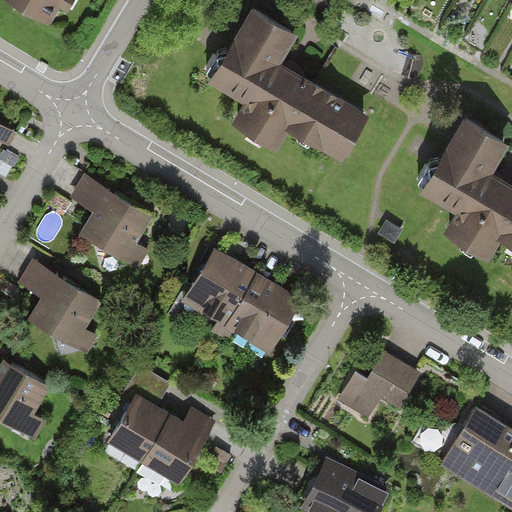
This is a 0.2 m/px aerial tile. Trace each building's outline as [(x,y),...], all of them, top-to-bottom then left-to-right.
[(15,0),(47,19),(58,0),(15,0)] [(364,114),(275,61),(293,31),(255,9),(243,29),(216,76),(250,96),(239,115),(279,139),(290,120),(342,151),(364,114)] [(22,132),(0,119),(0,138),(13,147),(22,132)] [(511,185),(487,170),(504,141),(467,119),(429,184),(463,205),(450,226),(489,249),(502,227),(511,233),(511,185)] [(20,156),(10,150),(4,160),(14,165),(20,156)] [(13,166),(4,160),(0,166),(0,171),(8,176),(13,166)] [(154,213),(84,173),(72,195),(94,208),(81,231),(141,265),(153,244),(140,237),(154,213)] [(73,202),(56,191),(50,202),(67,212),(73,202)] [(237,261),(216,250),(188,298),(221,318),(215,328),(231,337),(237,327),(271,347),(300,298),(277,285),(237,261)] [(100,299),(30,260),(18,282),(40,294),(27,318),(87,352),(99,331),(86,324),(100,299)] [(19,288),(3,278),(0,282),(0,289),(14,297),(19,288)] [(356,367),(337,400),(374,422),(388,399),(403,408),(425,371),(387,348),(370,376),(356,367)] [(0,414),(39,436),(48,420),(36,413),(53,382),(7,357),(1,369),(0,370),(0,414)] [(135,402),(138,397),(154,407),(169,382),(140,365),(122,395),(135,402)] [(206,437),(196,431),(165,413),(154,407),(138,397),(135,402),(113,439),(146,458),(144,462),(167,476),(170,472),(182,479),(206,437)] [(511,425),(478,404),(441,468),(511,510),(511,425)] [(387,511),(398,492),(325,455),(300,505),(314,511),(387,511)]
